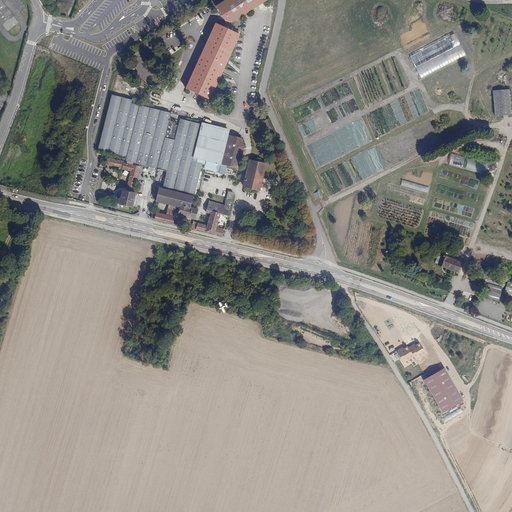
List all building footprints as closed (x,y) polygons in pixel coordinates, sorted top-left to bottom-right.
[(13,16),(0,0),(0,20),(3,24),(13,16)] [(25,7),(20,0),(11,0),(20,11),(25,7)] [(231,22),(265,0),(223,0),(215,6),(224,21),(227,21),(227,20),(229,20),(228,22),(231,22)] [(209,100),(239,34),(215,23),(185,88),(209,100)] [(421,78),(466,57),(456,34),(410,55),(421,78)] [(511,100),(511,90),(494,91),(497,118),(511,116),(511,100)] [(239,169),(244,146),(242,138),(228,135),(229,131),(180,119),(178,125),(172,124),(168,123),(170,112),(153,108),(153,105),(140,102),(140,105),(131,103),(131,99),(111,94),(97,150),(125,157),(125,160),(166,170),(162,186),(194,194),(202,164),(204,164),(203,169),(219,172),(221,164),(239,169)] [(452,154),(449,165),(486,175),(489,164),(452,154)] [(258,190),(265,163),(259,162),(260,159),(255,158),(255,161),(249,159),(243,187),(258,190)] [(137,177),(139,166),(132,164),(131,165),(123,162),(107,159),(106,165),(121,168),(121,169),(130,171),(126,190),(133,191),(134,191),(134,189),(133,188),(136,177),(137,177)] [(189,207),(192,196),(158,188),(155,201),(170,205),(170,208),(178,211),(177,215),(194,219),(198,209),(189,207)] [(131,207),(134,193),(133,193),(125,191),(122,190),(120,199),(119,203),(119,204),(121,205),(129,207),(131,207)] [(227,217),(231,200),(226,198),(224,205),(209,201),(206,212),(210,213),(207,225),(197,223),(195,229),(222,236),(224,229),(220,228),(219,229),(215,228),(216,227),(216,226),(217,226),(218,221),(217,221),(218,218),(219,218),(220,214),(223,214),(223,216),(227,217)] [(173,224),(174,217),(156,212),(155,213),(152,212),(151,217),(154,219),(173,224)] [(454,273),(458,263),(444,258),(440,268),(454,273)] [(487,283),(489,278),(490,275),(483,272),(480,280),(487,283)] [(507,287),(508,284),(489,278),(487,283),(487,285),(505,291),(506,289),(507,287)] [(403,347),(396,351),(403,364),(414,357),(416,360),(427,353),(420,342),(416,345),(415,343),(409,347),(408,346),(404,348),(403,347)] [(464,400),(445,368),(425,380),(443,412),(464,400)] [(460,408),(443,418),(446,422),(463,412),(460,408)]
